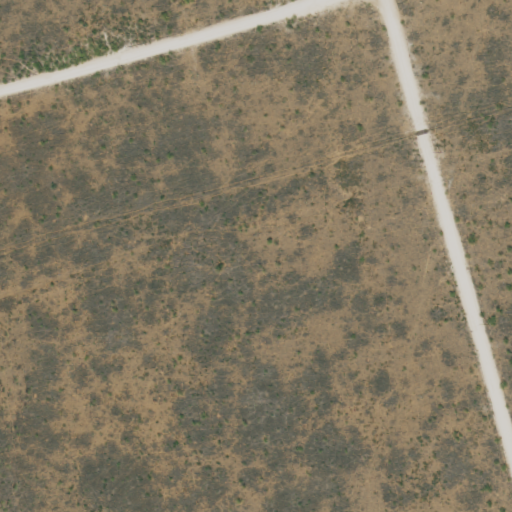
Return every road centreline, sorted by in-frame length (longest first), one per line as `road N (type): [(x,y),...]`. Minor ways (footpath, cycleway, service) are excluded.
road 1 (residential): [(377,0),(511,463)]
road 2 (residential): [(312,0),(0,87)]
